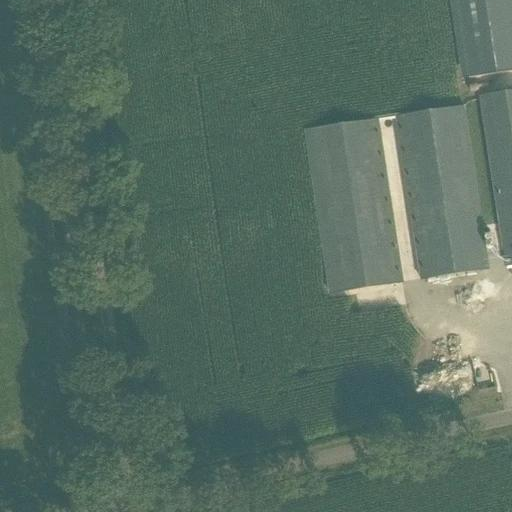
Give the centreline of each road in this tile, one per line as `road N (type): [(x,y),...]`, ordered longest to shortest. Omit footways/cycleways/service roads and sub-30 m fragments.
road 1 (track): [(129,497),(59,0)]
road 2 (unclassified): [(511,417),(67,511)]
